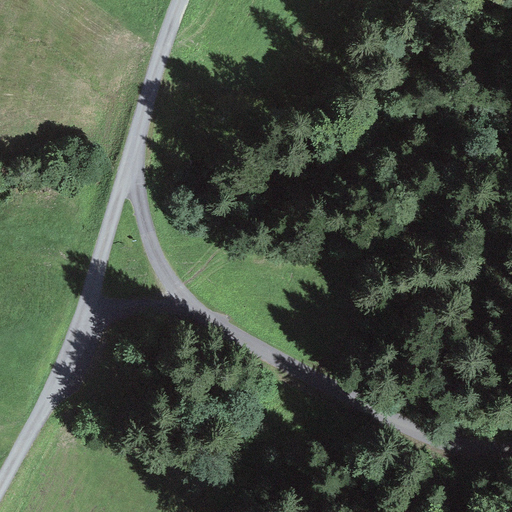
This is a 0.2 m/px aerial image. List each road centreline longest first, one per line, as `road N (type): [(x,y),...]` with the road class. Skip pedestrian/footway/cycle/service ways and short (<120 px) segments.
road 1 (unclassified): [(186,302),(257,348),(427,434),(511,448)]
road 2 (unclassified): [(85,318),(0,491)]
road 3 (unclassified): [(130,156),(85,318)]
road 4 (unclassified): [(181,0),(130,156)]
road 5 (unclassified): [(130,156),(157,258),(186,302)]
